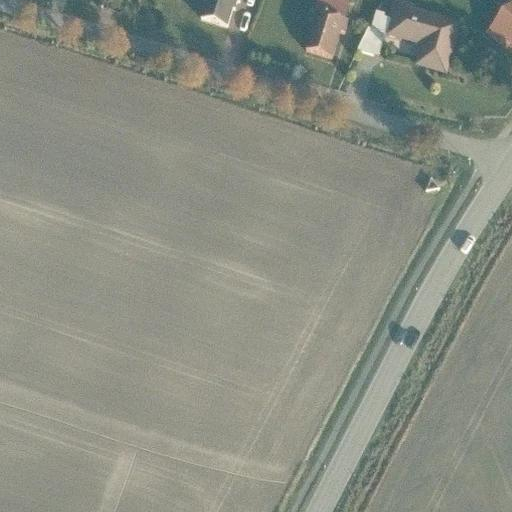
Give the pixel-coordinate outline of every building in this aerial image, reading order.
[(238,8),(240,0),(208,0),(210,1),(204,21),(226,28),(233,6),(238,8)] [(451,77),(464,27),(390,8),(387,21),(382,40),(421,51),(417,68),(451,77)] [(511,8),(489,37),(508,52),(511,48),(511,8)] [(349,22),(317,13),(305,56),(336,65),(349,22)] [(387,21),(371,19),(358,54),(376,57),(382,40),(387,21)] [(296,48),(278,44),(274,63),(292,66),(296,48)]
